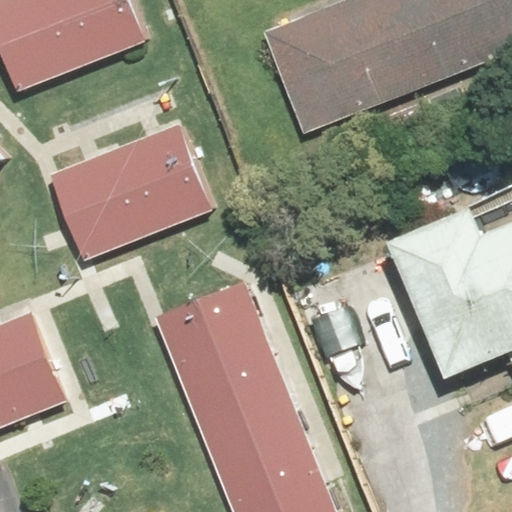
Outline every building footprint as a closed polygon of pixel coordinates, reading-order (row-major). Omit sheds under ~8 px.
[(157,0),(0,0),(0,13),(31,88),(170,30),(157,0)] [(511,0),(343,0),(276,27),(315,127),(511,49),(511,0)] [(199,114),(60,170),(96,258),(234,202),(199,114)] [(0,117),(0,163),(23,140),(0,117)] [(495,183),(406,221),(469,369),(511,351),(511,214),(509,215),(495,183)] [(262,280),(165,320),(244,511),(347,511),(357,508),(262,280)] [(49,307),(0,326),(0,430),(84,398),(49,307)]
